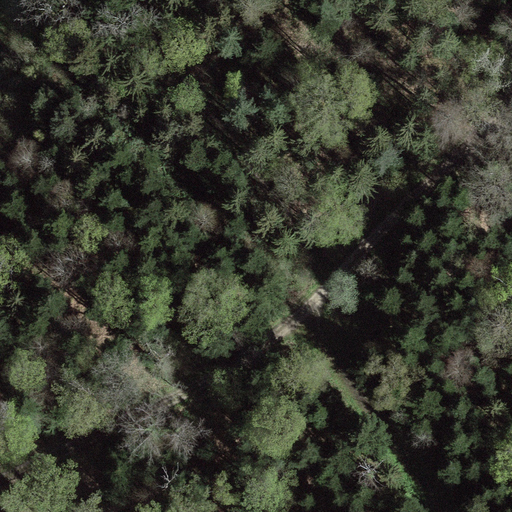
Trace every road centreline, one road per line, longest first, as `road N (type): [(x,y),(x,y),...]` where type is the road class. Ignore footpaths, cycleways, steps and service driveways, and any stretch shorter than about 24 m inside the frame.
road 1 (track): [(511,52),(410,199),(255,362),(0,484)]
road 2 (track): [(425,511),(322,327),(313,239),(116,0)]
